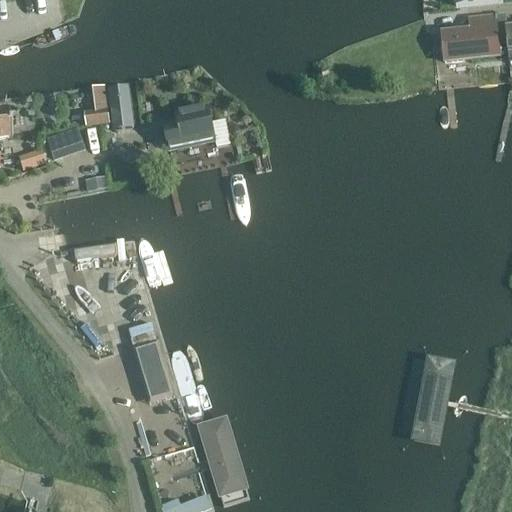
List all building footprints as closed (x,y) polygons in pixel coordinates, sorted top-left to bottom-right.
[(511,0),(454,0),(455,10),(511,3),(511,0)] [(470,21),(471,32),(442,34),(445,64),(500,59),(496,17),(495,18),(470,21)] [(134,129),(130,99),(109,101),(113,132),(134,129)] [(0,141),(11,140),(7,110),(0,110),(0,141)] [(226,123),(212,126),(209,110),(176,117),(177,124),(163,127),(168,153),(215,143),(217,149),(230,146),(226,123)] [(108,113),(85,115),(86,129),(110,126),(108,113)] [(80,128),(48,140),(57,162),(88,150),(80,128)] [(24,170),(48,163),(44,149),(20,156),(24,170)] [(103,191),(101,181),(92,183),(93,192),(103,191)] [(158,344),(133,351),(146,393),(170,385),(158,344)] [(428,357),(412,444),(443,449),(459,363),(428,357)] [(221,511),(253,501),(230,418),(197,430),(221,511)]
